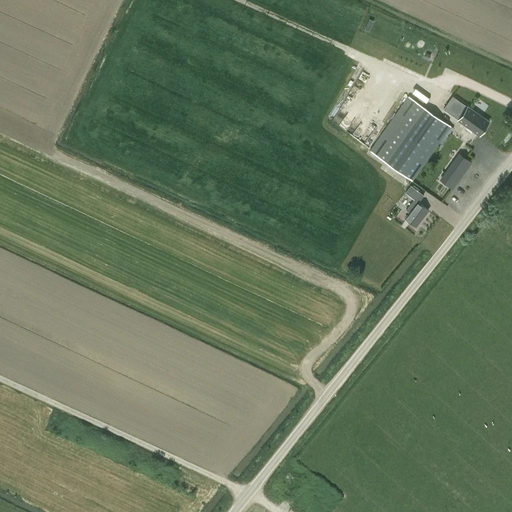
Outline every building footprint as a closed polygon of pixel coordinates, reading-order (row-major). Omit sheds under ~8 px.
[(337,53),(363,62),(365,56),(339,47),(337,53)] [(451,126),(425,108),(408,96),(370,150),(386,163),(412,181),(451,126)] [(452,96),(443,109),(479,135),(488,122),(452,96)] [(475,97),(472,103),(485,111),(488,104),(475,97)] [(455,160),(441,180),(452,188),(466,169),(455,160)] [(414,199),(408,207),(412,210),(405,218),(416,226),(428,210),(418,202),(424,195),(411,185),(405,193),(414,199)] [(310,489),(321,477),(317,473),(306,485),(310,489)] [(285,474),(276,492),(286,497),(295,480),(285,474)]
